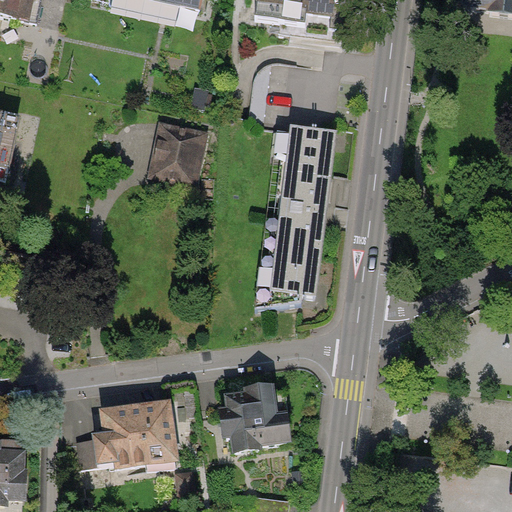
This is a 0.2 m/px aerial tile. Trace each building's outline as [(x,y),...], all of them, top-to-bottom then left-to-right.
[(0,0),(0,19),(32,26),(37,0),(0,0)] [(202,0),(135,0),(199,14),(202,0)] [(260,0),(259,11),(342,21),(344,0),(260,0)] [(488,17),(511,19),(511,0),(467,0),(466,9),(489,11),(488,17)] [(0,113),(0,156),(8,115),(0,113)] [(209,132),(156,122),(144,182),(197,192),(209,132)] [(316,301),(335,139),(294,134),(272,311),(256,313),(256,315),(303,308),(303,300),(316,301)] [(289,393),(224,401),(231,464),(297,456),(289,393)] [(174,408),(101,415),(107,475),(180,468),(174,408)] [(0,445),(0,505),(30,508),(34,448),(0,445)]
